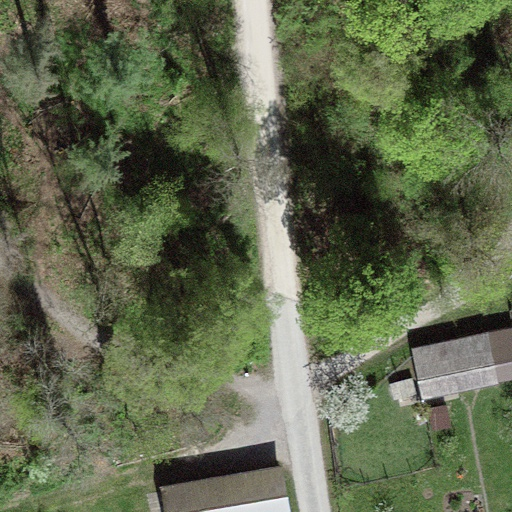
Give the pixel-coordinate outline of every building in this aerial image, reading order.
[(511,325),(412,346),(422,399),(511,380),(511,325)] [(392,400),(416,396),(413,379),(389,383),(392,400)] [(430,432),(452,428),(447,404),(425,408),(430,432)] [(290,511),(282,464),(161,485),(166,511),(290,511)] [(93,504),(95,511),(156,511),(147,485),(93,504)]
